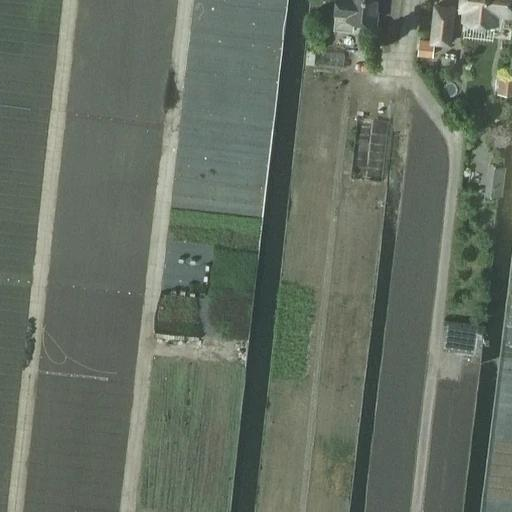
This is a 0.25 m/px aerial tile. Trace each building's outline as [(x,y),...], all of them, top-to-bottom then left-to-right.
[(335,11),(333,27),(353,29),(354,18),(376,20),(378,0),(347,0),(348,0),(343,0),(335,0),(334,11),(335,11)] [(511,0),(460,0),(460,9),(464,9),(463,19),(491,22),(497,17),(497,13),(511,14),(511,0)] [(435,4),(431,39),(420,38),(418,54),(434,55),(435,41),(449,42),(453,6),(435,4)] [(306,50),(305,63),(313,64),(314,51),(306,50)] [(511,76),(500,76),(498,93),(511,94),(511,82),(511,76)] [(488,164),(484,193),(499,195),(503,166),(488,164)]
